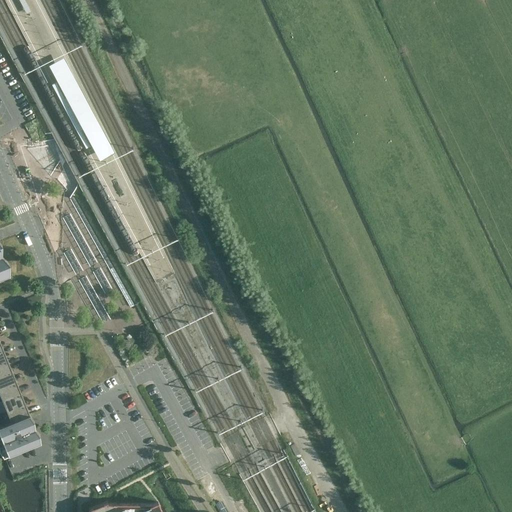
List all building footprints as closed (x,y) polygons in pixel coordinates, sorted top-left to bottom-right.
[(65,56),(50,63),(72,108),(77,105),(78,108),(85,104),(83,100),(85,99),(65,56)] [(94,146),(101,158),(114,151),(105,133),(100,136),(102,141),(94,146)] [(134,305),(74,197),(70,200),(76,210),(130,307),(134,305)] [(0,279),(10,275),(10,264),(2,256),(2,245),(0,242),(0,279)] [(0,394),(11,422),(0,426),(0,452),(3,457),(41,442),(40,434),(35,428),(35,426),(34,427),(30,416),(29,414),(0,341),(0,394)] [(125,480),(148,469),(143,459),(120,469),(125,480)] [(169,511),(167,511),(161,511),(158,501),(152,504),(108,503),(107,502),(90,509),(89,511),(169,511)]
